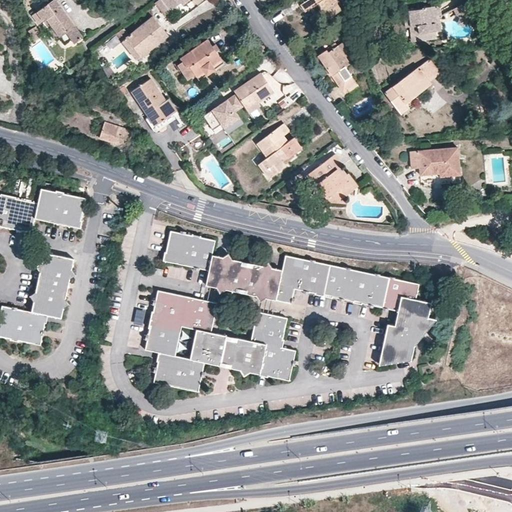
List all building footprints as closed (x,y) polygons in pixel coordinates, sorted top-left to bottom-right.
[(65,14),(55,1),(54,0),(52,0),(36,12),(31,16),(38,25),(43,21),(46,19),(60,37),(66,32),(71,38),(74,42),(82,37),(65,14)] [(159,0),(155,3),(165,15),(184,0),(159,0)] [(305,10),(309,8),(313,6),(318,12),(313,15),(310,17),(314,24),(325,16),(327,18),(341,10),(334,0),(307,0),(301,4),(305,10)] [(313,6),(309,8),(313,15),(318,12),(313,6)] [(459,16),(461,18),(468,20),(470,20),(462,6),(455,10),(457,16),(459,16)] [(431,17),(441,16),(440,7),(424,8),(424,9),(404,12),(406,27),(413,27),(414,41),(437,39),(435,24),(432,25),(431,17)] [(442,25),(441,16),(431,17),(432,25),(435,24),(437,39),(444,38),(442,25)] [(154,18),(123,42),(139,63),(144,59),(142,56),(168,35),(154,18)] [(46,19),(43,21),(56,39),(60,37),(46,19)] [(65,43),(71,38),(66,32),(60,37),(65,43)] [(181,59),(183,62),(187,68),(190,66),(195,75),(196,77),(204,71),(206,75),(215,69),(213,65),(221,59),(209,40),(181,59)] [(343,42),(338,46),(350,63),(355,60),(343,42)] [(350,63),(338,46),(329,52),(327,50),(319,56),(343,91),(355,82),(345,66),(350,63)] [(224,63),(221,59),(213,65),(215,69),(224,63)] [(430,59),(385,93),(397,109),(405,103),(430,84),(431,83),(430,81),(440,73),(430,59)] [(187,68),(183,62),(178,66),(188,80),(195,75),(190,66),(187,68)] [(251,68),(239,76),(242,80),(254,72),(251,68)] [(204,71),(196,77),(199,81),(206,75),(204,71)] [(260,72),(234,91),(235,93),(244,105),(248,112),(259,105),(258,101),(272,91),(260,72)] [(150,78),(131,91),(154,125),(176,109),(168,98),(165,99),(150,78)] [(120,99),(128,93),(124,87),(116,93),(120,99)] [(236,111),(244,105),(235,93),(204,115),(214,128),(220,124),(224,129),(240,118),(236,111)] [(409,107),(405,103),(397,109),(401,114),(409,107)] [(116,126),(131,131),(132,127),(118,121),(116,126)] [(126,146),(131,131),(116,126),(104,122),(99,138),(126,146)] [(266,157),(261,160),(269,170),(274,167),(277,171),(286,165),(283,161),(300,147),(293,137),(287,141),(282,135),(288,131),(283,123),(257,143),(266,157)] [(460,174),(457,146),(410,151),(412,167),(420,166),(421,175),(440,174),(440,176),(460,174)] [(344,176),(346,174),(340,166),(343,164),(335,154),(306,175),(314,185),(316,184),(330,202),(345,202),(342,198),(355,188),(349,180),(348,181),(344,176)] [(269,170),(261,160),(257,163),(268,178),(277,171),(274,167),(269,170)] [(349,173),(346,174),(344,176),(348,181),(349,180),(355,188),(358,185),(349,173)] [(40,194),(39,207),(36,228),(53,229),(54,230),(62,232),(63,231),(79,234),(81,226),(80,226),(84,204),(61,199),(62,197),(54,196),(54,198),(40,194)] [(3,198),(0,197),(0,229),(20,234),(20,235),(25,236),(25,235),(34,236),(36,228),(39,207),(19,202),(19,200),(4,197),(3,198)] [(180,233),(171,231),(166,252),(165,252),(163,260),(193,267),(192,269),(199,271),(200,268),(209,271),(206,284),(244,293),(293,303),(294,301),(295,298),(292,297),(294,288),(302,290),(302,292),(305,293),(308,294),(309,292),(315,293),(315,295),(331,298),(332,296),(338,298),(338,300),(341,301),(344,301),(344,299),(353,301),(353,303),(361,305),(362,303),(367,304),(367,307),(370,307),(373,308),(374,306),(382,307),(382,310),(385,311),(387,311),(388,309),(398,311),(395,325),(388,324),(380,359),(395,362),(397,357),(410,360),(417,332),(424,333),(431,303),(415,299),(418,283),(396,278),(396,277),(390,276),(389,277),(380,275),(380,274),(374,273),(374,274),(351,270),(351,268),(345,266),(345,268),(316,262),(316,260),(310,259),(310,261),(286,256),(283,270),(248,263),(212,255),(215,241),(201,237),(201,235),(192,233),(192,236),(186,234),(186,232),(180,231),(180,233)] [(45,253),(32,311),(49,315),(61,318),(68,288),(69,288),(70,283),(69,282),(74,259),(45,253)] [(164,270),(153,268),(152,274),(162,276),(164,270)] [(217,302),(158,291),(156,300),(153,299),(152,304),(155,305),(153,312),(152,311),(149,328),(150,329),(149,335),(146,335),(145,340),(147,341),(146,349),(158,353),(157,361),(158,361),(157,367),(155,367),(153,372),(156,373),(154,383),(198,391),(201,377),(203,377),(205,372),(202,371),(204,362),(260,374),(260,376),(267,377),(267,375),(289,379),(292,365),(295,366),(297,360),(294,359),(296,351),(282,347),(284,339),(282,339),(287,318),(258,311),(252,340),(211,332),(217,302)] [(49,315),(32,311),(19,310),(19,308),(13,307),(12,308),(3,307),(0,320),(0,337),(12,340),(12,342),(19,343),(20,342),(41,346),(44,335),(45,336),(46,330),(45,329),(46,323),(47,323),(49,315)] [(342,329),(331,327),(330,333),(340,335),(342,329)]
